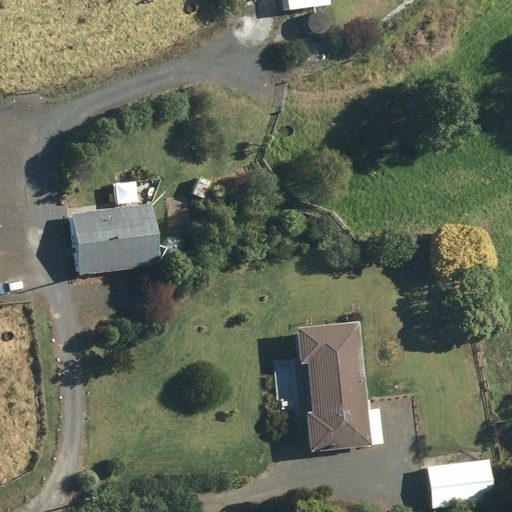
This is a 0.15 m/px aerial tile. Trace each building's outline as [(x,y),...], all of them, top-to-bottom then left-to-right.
[(328,0),(279,0),(280,10),(329,3),(328,0)] [(211,180),(199,176),(192,193),(204,198),(211,180)] [(149,202),(68,213),(71,240),(74,274),(156,263),(154,231),(149,202)] [(357,320),(294,325),(297,362),(305,362),(310,411),(304,411),(308,450),(370,445),(357,320)] [(488,459),(425,465),(430,508),(493,501),(488,459)]
